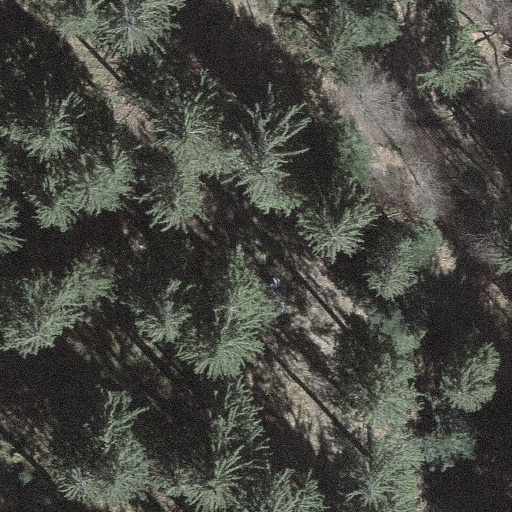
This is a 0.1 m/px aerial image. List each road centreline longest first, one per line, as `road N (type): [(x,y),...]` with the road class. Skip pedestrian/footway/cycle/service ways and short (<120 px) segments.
road 1 (track): [(268,0),(296,96),(291,206),(352,511)]
road 2 (track): [(104,0),(142,63),(240,184),(275,281),(318,351)]
